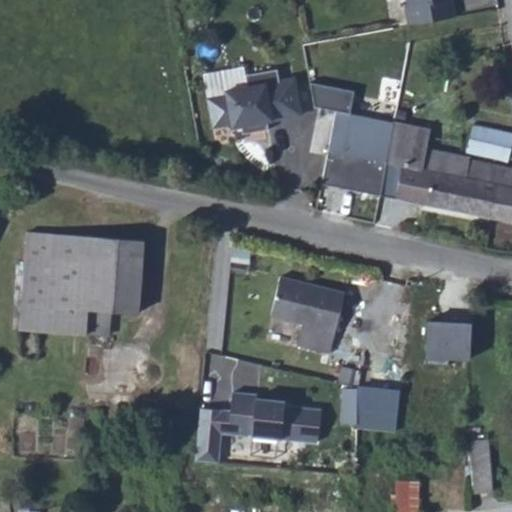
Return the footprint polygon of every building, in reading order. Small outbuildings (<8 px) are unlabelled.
[(397,3),(400,22),(447,14),(444,0),(399,0),(400,3),(397,3)] [(245,124),(247,132),(269,128),(267,120),(301,113),(295,77),(280,79),(278,68),(245,74),(248,86),(228,89),(229,95),(212,98),(218,126),(235,122),(235,125),(245,124)] [(314,80),(311,101),(348,107),(351,87),(314,80)] [(314,178),(480,215),(488,180),(475,178),(479,160),(417,146),(422,126),(330,106),(314,178)] [(509,157),(511,138),(511,127),(471,122),(467,151),(509,157)] [(504,221),(511,185),(511,184),(511,167),(479,160),(475,178),(488,180),(480,215),(504,221)] [(106,247),(39,241),(29,339),(114,347),(117,321),(99,319),(106,247)] [(151,252),(106,247),(99,319),(117,321),(144,323),(151,252)] [(339,299),(276,284),(266,324),(298,331),(293,350),(325,358),(339,299)] [(471,317),(426,318),(427,360),(472,359),(471,317)] [(360,383),(341,388),(336,425),(393,432),(399,387),(360,383)] [(229,409),(198,407),(194,461),(221,463),(223,435),(318,442),(321,407),(284,404),(285,395),(231,391),(229,409)] [(473,426),(470,488),(489,488),(491,427),(473,426)] [(394,476),(393,511),(419,511),(420,477),(394,476)]
